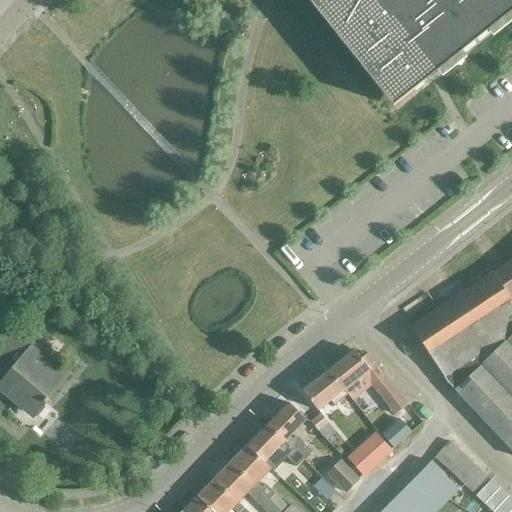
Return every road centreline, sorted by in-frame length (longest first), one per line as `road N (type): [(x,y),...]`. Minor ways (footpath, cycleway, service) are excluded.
road 1 (secondary): [(125,511),(156,495),(359,310)]
road 2 (residential): [(359,310),(511,472)]
road 3 (secondary): [(359,310),(511,191)]
